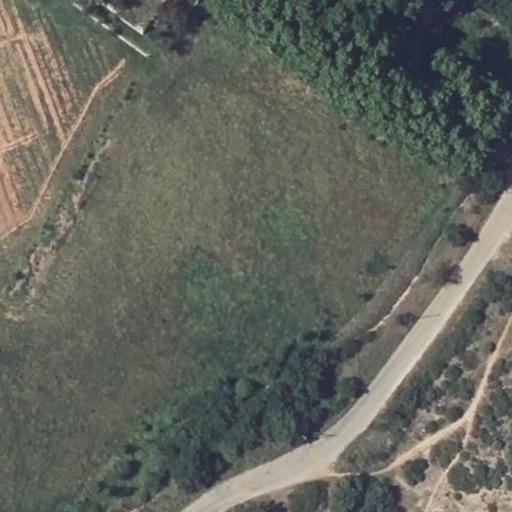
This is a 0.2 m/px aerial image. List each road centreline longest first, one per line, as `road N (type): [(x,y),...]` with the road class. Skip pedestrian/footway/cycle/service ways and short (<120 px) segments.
road 1 (unclassified): [(511,206),(321,455),(199,511)]
road 2 (track): [(511,153),(277,0)]
